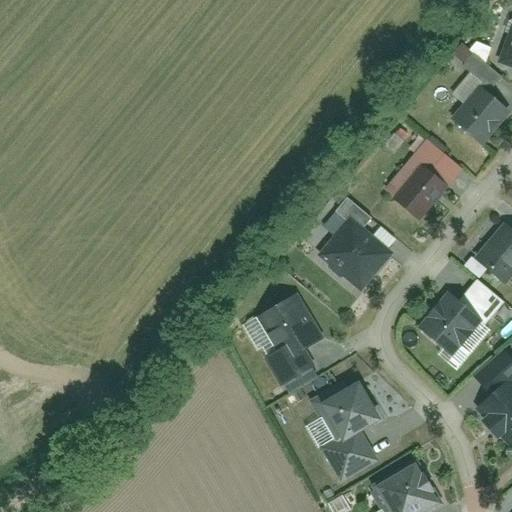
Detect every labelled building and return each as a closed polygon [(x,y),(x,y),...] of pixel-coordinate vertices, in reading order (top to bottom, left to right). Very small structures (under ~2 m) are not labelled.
[(511,17),(487,46),(511,69),(511,17)] [(511,85),(498,73),(468,108),(498,134),(511,117),(511,85)] [(464,174),(436,152),(410,183),(438,206),(464,174)] [(402,252),(362,213),(326,251),(367,289),(402,252)] [(511,218),(484,254),(511,276),(511,218)] [(492,310),(461,282),(426,321),(456,349),(492,310)] [(328,338),(301,291),(266,311),(284,342),(274,348),(291,378),(320,362),(312,348),(328,338)] [(511,443),(511,350),(483,373),(494,387),(478,399),(511,443)] [(392,412),(367,363),(322,386),(343,425),(331,431),(348,465),(386,445),(373,422),(392,412)] [(428,511),(424,504),(448,491),(425,450),(378,477),(398,511),(428,511)]
